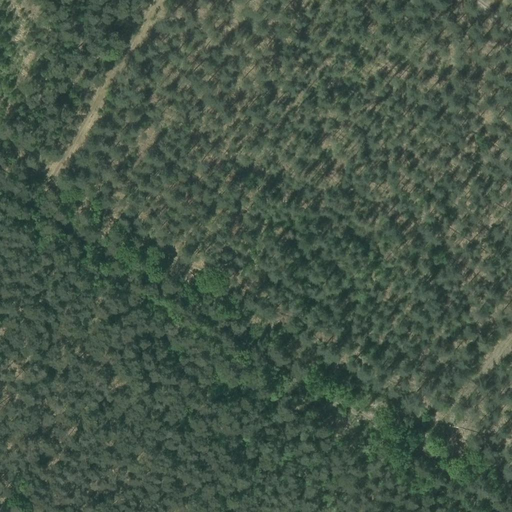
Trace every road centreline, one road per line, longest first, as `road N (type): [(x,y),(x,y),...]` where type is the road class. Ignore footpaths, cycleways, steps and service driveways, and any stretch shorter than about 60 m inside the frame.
road 1 (track): [(506,511),(0,182)]
road 2 (track): [(154,0),(33,204)]
road 3 (track): [(406,446),(511,325)]
